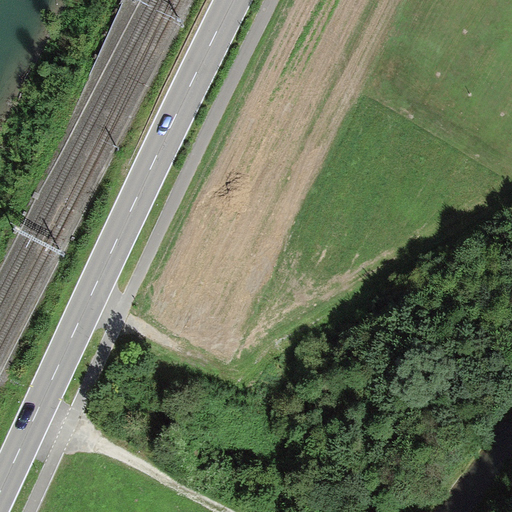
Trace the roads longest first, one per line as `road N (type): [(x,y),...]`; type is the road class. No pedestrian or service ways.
road 1 (primary): [(0,491),(236,0)]
road 2 (track): [(119,317),(269,0)]
road 3 (track): [(227,511),(67,429)]
road 4 (track): [(67,429),(119,317)]
